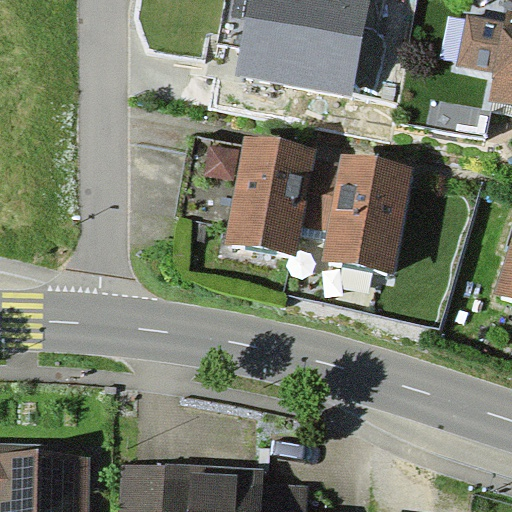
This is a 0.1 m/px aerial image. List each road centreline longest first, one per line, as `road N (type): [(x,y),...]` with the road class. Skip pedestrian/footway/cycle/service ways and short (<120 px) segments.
road 1 (tertiary): [(97,321),(361,371),(511,418)]
road 2 (residential): [(102,0),(97,321)]
